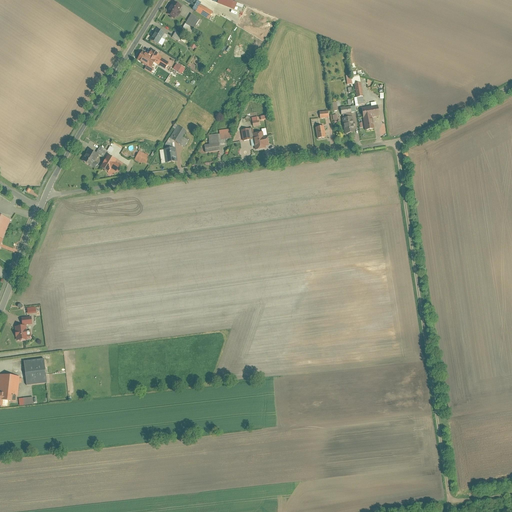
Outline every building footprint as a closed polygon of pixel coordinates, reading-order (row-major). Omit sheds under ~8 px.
[(237,2),(230,0),(219,0),(218,3),(235,9),(237,2)] [(174,1),(167,14),(174,18),(176,16),(178,17),(181,12),(179,11),(182,6),(174,1)] [(193,9),(197,11),(201,4),(202,3),(198,1),(195,6),(193,9)] [(245,5),(237,2),(235,9),(242,12),(245,5)] [(209,19),(213,12),(201,4),(197,11),(209,19)] [(201,19),(192,14),(186,24),(195,29),(201,19)] [(192,33),(195,29),(186,24),(184,28),(192,33)] [(165,33),(157,29),(151,40),(159,44),(162,38),(165,33)] [(184,35),(177,31),(173,37),(180,41),(184,35)] [(143,51),(138,60),(147,66),(151,69),(160,55),(152,50),(149,55),(143,51)] [(166,61),(160,58),(157,63),(162,67),(166,61)] [(166,61),(162,67),(168,70),(171,65),(166,61)] [(360,76),(352,77),(353,84),(355,84),(361,83),(360,76)] [(361,83),(355,84),(357,97),(364,96),(361,83)] [(373,107),(363,108),(365,119),(373,117),(380,116),(378,106),(377,106),(373,107)] [(329,111),(320,112),(321,119),(329,118),(329,111)] [(345,118),(344,119),(346,134),(356,133),(353,117),(345,118)] [(375,129),(373,117),(365,119),(367,130),(375,129)] [(187,131),(178,126),(170,138),(174,141),(185,147),(190,139),(184,135),(187,131)] [(326,126),(317,128),(318,140),(327,138),(326,126)] [(253,128),(242,130),(244,141),(255,139),(254,133),(253,128)] [(221,140),(233,138),(231,129),(220,131),(221,140)] [(257,150),(266,149),(266,146),(269,145),(268,136),(264,137),(263,131),(254,133),(255,139),(257,150)] [(205,145),(206,152),(221,150),(219,134),(209,135),(211,144),(205,145)] [(107,151),(101,147),(97,153),(104,157),(107,151)] [(167,149),(165,149),(166,163),(178,162),(176,148),(174,148),(167,149)] [(99,155),(89,149),(82,161),(95,168),(98,163),(96,162),(99,155)] [(150,156),(140,151),(135,159),(143,163),(143,162),(147,164),(150,156)] [(117,160),(109,155),(101,167),(110,172),(111,170),(117,173),(121,166),(116,162),(117,160)] [(0,247),(11,221),(0,216),(0,247)] [(26,327),(15,328),(16,342),(32,340),(31,332),(27,332),(26,327)] [(44,360),(23,362),(26,387),(47,385),(44,360)] [(20,378),(0,375),(0,407),(2,407),(2,402),(17,404),(20,378)]
